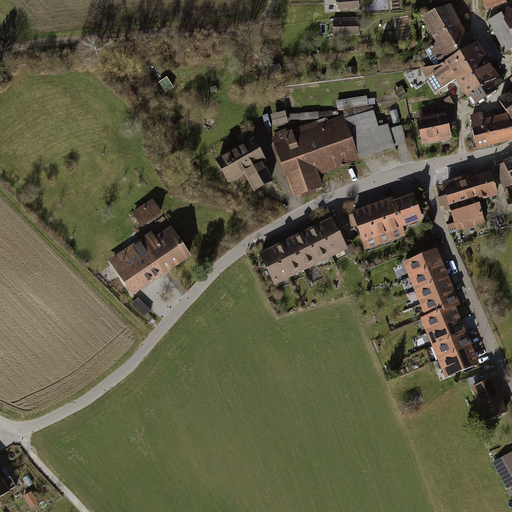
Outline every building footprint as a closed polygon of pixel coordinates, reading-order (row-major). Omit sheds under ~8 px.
[(335,0),(336,11),(358,10),(357,0),(335,0)] [(502,0),(483,0),(486,11),(502,4),(501,0),(502,0)] [(455,58),(472,48),(448,8),(425,17),(440,43),(426,50),(435,67),(440,66),(455,58)] [(488,21),(505,52),(511,48),(511,12),(511,10),(488,21)] [(332,38),(359,37),(358,18),(332,20),(332,38)] [(472,48),(455,58),(465,74),(470,72),(480,89),(497,79),(477,45),(472,48)] [(465,74),(455,58),(440,66),(435,67),(423,69),(436,92),(460,78),(470,95),(480,89),(470,72),(465,74)] [(480,89),(470,95),(476,106),(496,92),(495,89),(503,83),(499,78),(497,79),(480,89)] [(500,101),(511,119),(511,95),(511,94),(500,101)] [(445,100),(449,107),(454,104),(450,97),(445,100)] [(367,98),(337,104),(338,113),(369,107),(367,98)] [(396,150),(408,147),(402,127),(390,131),(389,127),(379,130),(373,113),(343,121),(341,118),(329,122),(328,118),(279,137),(280,141),(271,145),(292,201),(322,190),(317,178),(359,162),(396,150)] [(283,114),(269,117),(272,129),(286,126),(283,114)] [(414,123),(420,149),(450,142),(444,116),(414,123)] [(483,116),(472,119),(477,148),(490,144),(484,121),(483,116)] [(511,128),(507,116),(484,121),(490,144),(511,138),(511,128)] [(251,195),(273,183),(250,142),(212,163),(226,188),(242,179),(251,195)] [(511,158),(501,163),(511,187),(511,158)] [(489,170),(469,176),(476,197),(478,202),(498,195),(489,170)] [(448,207),(476,197),(469,176),(441,186),(445,199),(438,201),(441,209),(448,207)] [(396,203),(405,227),(421,221),(412,196),(396,203)] [(394,197),(381,202),(395,238),(407,233),(405,227),(396,203),(394,197)] [(457,234),(486,225),(478,202),(476,197),(448,207),(457,234)] [(154,202),(135,215),(142,226),(161,213),(154,202)] [(381,202),(369,207),(383,242),(395,238),(381,202)] [(369,207),(352,213),(355,221),(360,228),(363,227),(370,247),(383,242),(369,207)] [(156,238),(173,226),(166,215),(148,227),(156,238)] [(337,216),(323,222),(337,252),(351,245),(337,216)] [(323,222),(309,229),(323,259),(337,252),(323,222)] [(309,229),(295,236),(309,265),(323,259),(309,229)] [(112,263),(133,293),(189,255),(172,230),(157,240),(154,235),(112,263)] [(94,243),(103,255),(113,248),(104,235),(94,243)] [(295,236),(280,242),(294,272),(309,265),(295,236)] [(280,242),(266,249),(280,279),(294,272),(280,242)] [(441,267),(435,253),(401,268),(407,282),(441,267)] [(447,281),(441,267),(407,282),(413,296),(447,281)] [(453,295),(447,281),(413,296),(419,309),(453,295)] [(459,309),(453,295),(419,309),(425,323),(454,311),(459,309)] [(138,298),(132,304),(145,316),(150,310),(138,298)] [(460,325),(454,311),(425,323),(421,325),(427,339),(460,325)] [(466,339),(460,325),(427,339),(433,353),(466,339)] [(471,353),(466,339),(433,353),(439,367),(471,353)] [(477,367),(471,353),(439,367),(445,381),(477,367)] [(494,382),(467,393),(481,426),(505,417),(496,394),(499,393),(494,382)] [(511,454),(494,464),(508,488),(511,485),(511,454)] [(0,475),(0,494),(5,502),(18,494),(15,491),(21,488),(15,479),(9,482),(3,474),(0,475)] [(35,494),(28,499),(35,510),(42,505),(35,494)]
